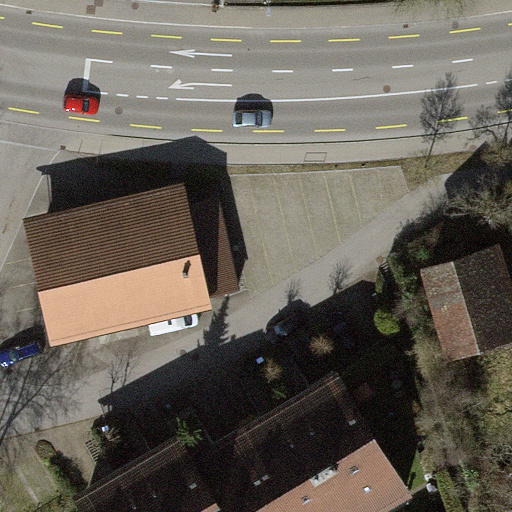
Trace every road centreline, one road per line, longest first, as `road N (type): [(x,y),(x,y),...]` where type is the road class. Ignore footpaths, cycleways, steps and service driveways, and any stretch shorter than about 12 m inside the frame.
road 1 (residential): [(0,409),(98,399),(158,376),(257,320),(441,192)]
road 2 (primary): [(50,70),(278,87),(511,68)]
road 3 (residential): [(50,70),(0,194)]
